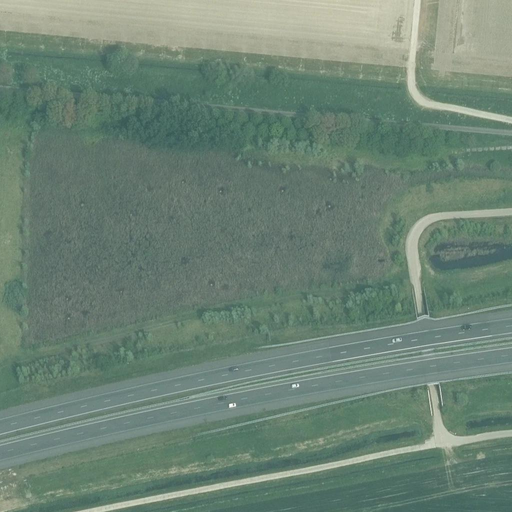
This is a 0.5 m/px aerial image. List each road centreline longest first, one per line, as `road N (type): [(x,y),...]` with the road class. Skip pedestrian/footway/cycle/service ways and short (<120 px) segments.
road 1 (motorway): [(511,326),(285,363),(0,427)]
road 2 (motorway): [(0,456),(244,403),(511,358)]
road 3 (track): [(96,511),(449,439)]
road 4 (track): [(0,66),(125,99)]
